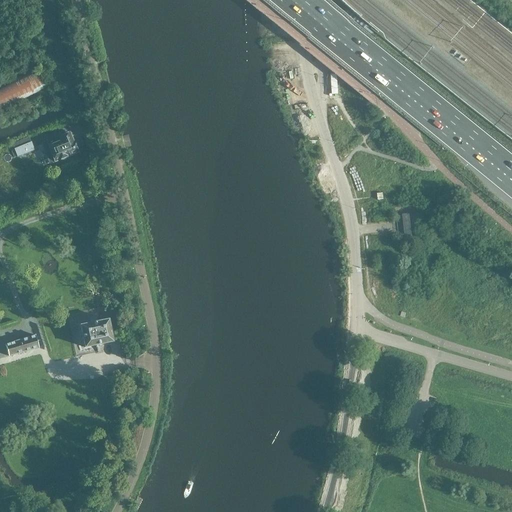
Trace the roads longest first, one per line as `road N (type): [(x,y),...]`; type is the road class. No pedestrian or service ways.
road 1 (unclassified): [(116,511),(149,430),(155,358),(74,0)]
road 2 (unclassified): [(357,328),(349,208),(313,95),(300,0)]
road 3 (motorway): [(301,0),(511,171)]
road 4 (unclassified): [(323,511),(357,328)]
road 5 (unclassified): [(511,377),(357,328)]
